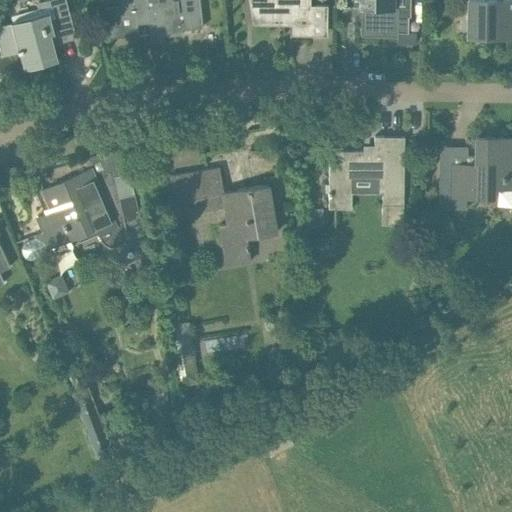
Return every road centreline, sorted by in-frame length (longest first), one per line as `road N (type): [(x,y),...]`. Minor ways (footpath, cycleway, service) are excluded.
road 1 (residential): [(511,94),(170,96),(57,114),(0,133)]
road 2 (track): [(511,303),(125,475),(79,511)]
